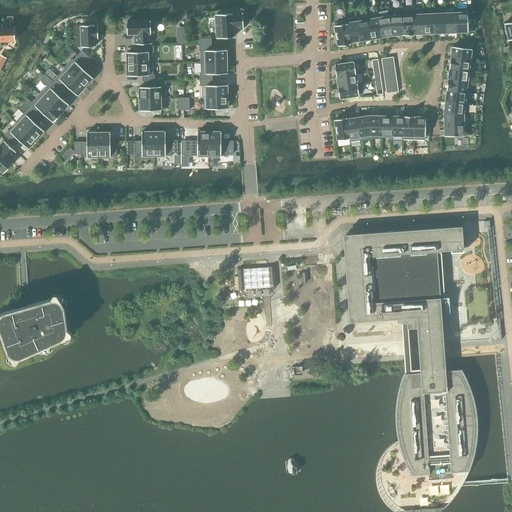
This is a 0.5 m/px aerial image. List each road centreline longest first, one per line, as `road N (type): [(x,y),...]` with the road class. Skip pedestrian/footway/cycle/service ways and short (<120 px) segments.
road 1 (residential): [(0,224),(251,205),(244,124)]
road 2 (residential): [(244,124),(240,63),(308,57)]
